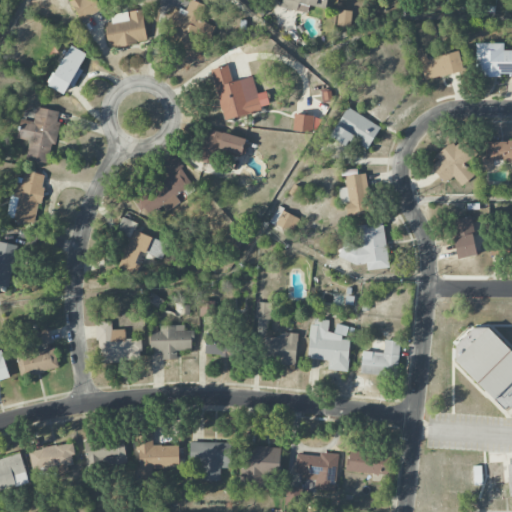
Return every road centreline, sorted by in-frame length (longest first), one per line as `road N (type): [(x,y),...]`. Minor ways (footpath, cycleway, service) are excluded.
road 1 (residential): [(416,415),(154,396),(0,424)]
road 2 (residential): [(406,511),(430,278),(425,236),(400,173),(407,142),(427,119)]
road 3 (residential): [(87,404),(77,263),(85,222),(122,141)]
road 4 (residential): [(122,141),(148,146),(165,137),(173,114),(161,89),(137,82),(117,92),(109,115),(122,141)]
